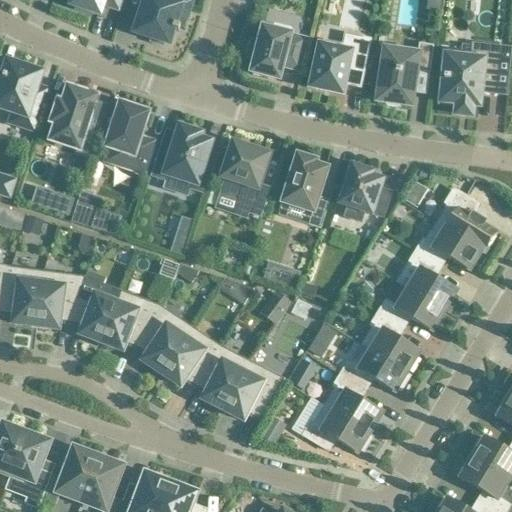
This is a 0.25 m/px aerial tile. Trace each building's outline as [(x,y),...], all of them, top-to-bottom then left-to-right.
[(119,0),(73,0),(72,6),(92,13),(96,2),(116,8),(117,9),(119,0)] [(146,0),(135,34),(152,40),(151,43),(164,48),(165,44),(169,45),(174,31),(177,32),(178,28),(183,29),(189,10),(160,0),(146,0)] [(284,62),(300,66),(307,41),(290,37),(292,31),(274,27),(273,32),(263,30),(260,44),(257,43),(253,59),(256,60),(252,76),(267,80),(268,77),(279,80),(284,62)] [(324,49),(320,48),(311,90),(342,96),(345,85),(360,88),(370,42),(346,37),(345,41),(344,48),(325,44),(324,48),(324,49)] [(380,87),(378,103),(387,104),(386,107),(402,109),(402,107),(411,108),(417,72),(430,74),(434,47),(419,45),(417,56),(385,51),(382,71),(378,70),(376,86),(380,87)] [(495,96),(500,48),(472,45),(471,62),(462,61),(463,58),(448,56),(448,59),(444,59),(443,72),(446,73),(446,79),(445,79),(445,83),(444,89),(441,89),(440,102),(443,102),(443,105),(457,107),(457,114),(460,114),(460,113),(468,114),(468,115),(472,115),(473,105),(478,106),(479,94),(495,96)] [(41,75),(35,74),(34,74),(30,73),(29,72),(24,70),(25,66),(13,62),(12,66),(8,65),(0,90),(0,109),(12,113),(9,125),(35,133),(35,132),(37,132),(49,93),(48,93),(48,91),(37,87),(41,75)] [(56,126),(51,143),(77,151),(76,156),(91,161),(100,130),(88,127),(97,99),(68,90),(63,105),(59,103),(52,125),(56,126)] [(148,115),(121,106),(120,110),(110,107),(102,133),(111,136),(107,149),(111,150),(107,163),(144,174),(152,147),(139,143),(148,115)] [(198,142),(199,137),(181,131),(176,146),(168,143),(163,159),(171,162),(167,175),(192,183),(190,190),(205,195),(214,165),(204,161),(209,146),(198,142)] [(251,152),(251,151),(250,149),(250,148),(248,147),(247,146),(245,145),(244,145),(242,145),(241,146),(239,147),(238,148),(234,147),(223,179),(225,180),(220,195),(251,205),(248,214),(261,219),(270,190),(259,186),(268,158),(251,152)] [(315,163),(313,163),(314,158),(302,154),(301,159),(298,158),(295,166),(292,165),(287,180),(291,181),(283,204),(312,213),(308,226),(321,230),(329,203),(318,199),(327,171),(321,169),(320,172),(313,170),(315,163)] [(353,169),(341,205),(348,207),(344,218),(361,224),(364,213),(383,219),(391,194),(380,190),(382,183),(371,179),(372,175),(369,174),(370,171),(357,166),(356,170),(353,169)] [(0,176),(0,196),(10,199),(15,182),(0,176)] [(448,207),(437,225),(482,252),(481,253),(485,255),(497,234),(483,226),(485,224),(473,217),(479,207),(454,191),(445,205),(448,207)] [(0,208),(0,227),(4,229),(9,212),(0,208)] [(185,209),(174,243),(188,247),(199,213),(185,209)] [(98,213),(93,231),(116,238),(122,220),(98,213)] [(482,252),(437,225),(426,243),(423,242),(416,254),(440,269),(447,258),(470,273),(481,253),(482,252)] [(457,300),(454,298),(457,293),(434,279),(440,269),(416,254),(408,266),(419,273),(408,291),(445,313),(446,312),(449,313),(457,300)] [(0,314),(2,315),(11,269),(0,266),(0,314)] [(36,328),(43,273),(11,269),(2,315),(15,317),(14,325),(25,327),(31,328),(31,327),(36,328)] [(78,299),(79,300),(84,279),(43,273),(36,328),(41,329),(41,330),(47,330),(47,329),(58,331),(59,323),(72,325),(78,299)] [(305,283),(301,296),(313,300),(318,287),(305,283)] [(265,310),(284,317),(293,293),(274,286),(265,310)] [(432,334),(445,313),(408,291),(397,309),(386,303),(378,315),(403,330),(409,319),(432,334)] [(137,350),(159,307),(120,292),(116,305),(117,305),(102,345),(107,346),(106,347),(112,349),(112,348),(123,353),(126,345),(137,350)] [(117,305),(116,305),(96,297),(93,305),(79,300),(78,299),(72,325),(84,329),(81,337),(91,341),(96,343),(97,343),(102,345),(117,305)] [(162,376),(193,330),(159,307),(137,350),(148,356),(143,363),(153,370),(152,370),(157,373),(158,373),(162,376)] [(397,340),(403,330),(378,315),(371,327),(374,329),(362,347),(371,352),(407,374),(420,354),(397,340)] [(325,326),(317,339),(329,347),(337,334),(325,326)] [(196,389),(220,348),(193,330),(162,376),(166,379),(170,382),(171,382),(180,388),(185,382),(196,389)] [(223,412),(249,363),(220,348),(196,389),(207,395),(203,402),(214,407),(213,408),(218,410),(219,410),(223,412)] [(371,352),(360,370),(348,364),(341,376),(366,391),(372,380),(395,395),(398,390),(401,392),(409,378),(406,376),(407,374),(371,352)] [(284,381),(249,363),(223,412),(228,414),(228,415),(233,418),(233,417),(243,422),(247,415),(259,421),(284,381)] [(359,401),(366,391),(341,376),(333,388),(336,390),(325,408),(370,436),(382,415),(359,401)] [(511,399),(507,397),(497,413),(500,415),(498,419),(511,427),(511,399)] [(370,436),(325,408),(314,426),(311,425),(303,437),(328,452),(335,441),(358,456),(360,451),(363,453),(372,439),(369,437),(370,436)] [(9,480),(27,433),(8,426),(7,429),(4,427),(0,436),(0,470),(11,475),(9,480)] [(42,500),(51,478),(51,476),(39,471),(49,445),(46,443),(47,441),(27,433),(9,480),(6,490),(27,498),(25,504),(39,509),(42,500)] [(511,447),(508,454),(485,440),(483,444),(479,442),(470,458),(509,482),(511,477),(511,447)] [(82,504),(99,457),(86,452),(85,454),(74,450),(62,482),(51,478),(42,500),(55,505),(58,495),(82,504)] [(113,462),(99,457),(82,504),(102,511),(119,511),(122,505),(122,504),(111,500),(123,469),(112,465),(113,462)] [(498,500),(509,482),(470,458),(460,474),(463,476),(461,480),(484,494),(478,504),(491,511),(506,511),(509,507),(498,500)] [(160,511),(171,483),(158,478),(157,481),(146,477),(138,498),(126,494),(122,504),(122,505),(119,511),(160,511)] [(184,488),(171,483),(160,511),(189,511),(195,496),(183,491),(184,488)] [(491,511),(478,504),(472,511),(466,511),(448,501),(445,505),(442,503),(436,511),(491,511)]
